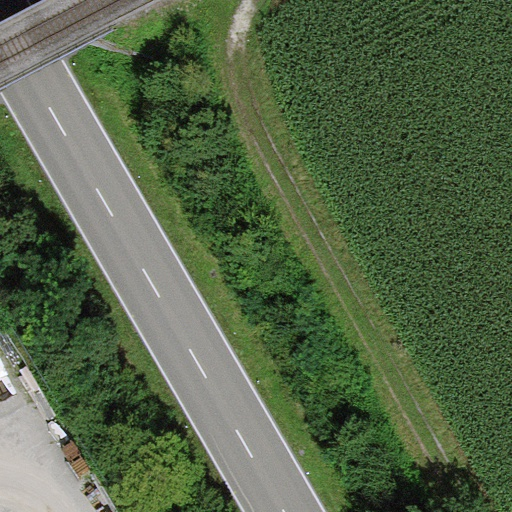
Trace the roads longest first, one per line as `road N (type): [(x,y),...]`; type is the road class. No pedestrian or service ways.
road 1 (primary): [(299,511),(0,0)]
road 2 (track): [(469,511),(258,129),(244,89),(242,47),(266,0)]
